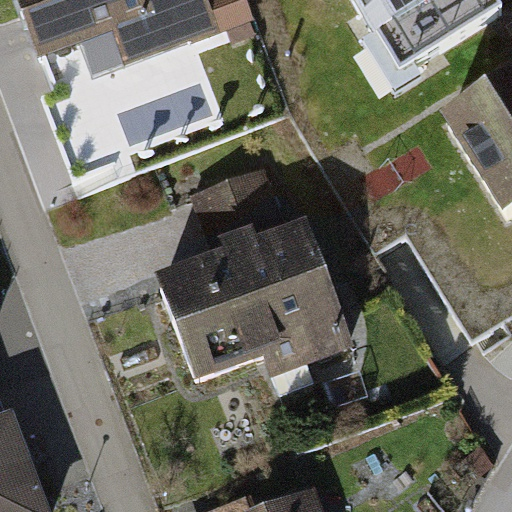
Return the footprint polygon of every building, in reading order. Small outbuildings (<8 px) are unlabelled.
[(192,50),(256,25),(246,0),(15,0),(41,66),(114,38),(127,71),(190,46),(192,50)] [(369,0),(396,46),(475,0),(369,0)] [(511,86),(444,129),(508,231),(511,228),(511,86)] [(215,262),(157,284),(198,391),(267,365),(274,386),(358,354),(309,227),(291,234),(267,172),(192,201),(215,262)] [(0,511),(49,511),(14,418),(0,423),(0,511)] [(258,511),(254,499),(219,511),(324,511),(317,493),(266,511),(258,511)]
